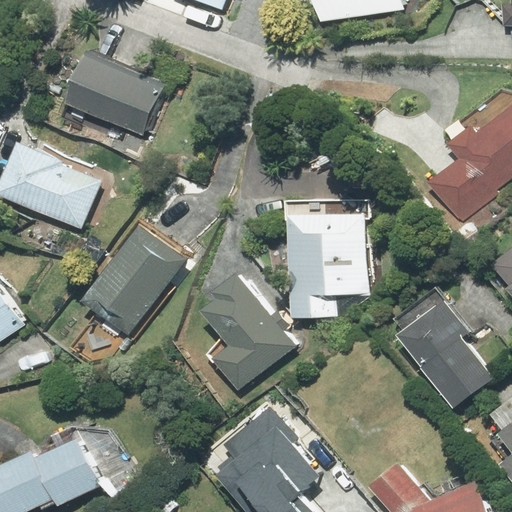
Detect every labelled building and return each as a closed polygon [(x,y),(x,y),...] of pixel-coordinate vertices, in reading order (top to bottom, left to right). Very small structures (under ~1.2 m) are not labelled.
[(332,0),(334,15),(413,8),(413,0),(332,0)] [(78,91),(153,129),(179,78),(105,39),(78,91)] [(453,131),(470,151),(435,178),(464,218),(511,180),(511,84),(509,84),(453,131)] [(115,173),(36,130),(10,183),(76,217),(70,229),(93,241),(114,199),(104,194),(115,173)] [(383,194),(299,191),(297,216),(305,217),(302,312),(348,314),(349,290),(380,291),(383,194)] [(203,251),(159,213),(94,289),(138,327),(203,251)] [(308,340),(255,262),(229,282),(235,291),(217,303),(242,340),(225,352),(246,382),(308,340)] [(0,277),(0,347),(32,327),(0,277)] [(484,326),(460,292),(413,325),(466,401),(507,372),(478,330),(484,326)] [(269,405),(224,442),(233,452),(217,465),(221,470),(213,477),(242,511),(309,511),(294,494),(317,475),(289,443),(296,437),(269,405)] [(53,440),(4,463),(20,511),(26,511),(70,497),(71,500),(117,485),(99,432),(55,446),(53,440)] [(485,511),(478,481),(407,511),(485,511)] [(154,511),(175,511),(184,505),(171,490),(150,508),(154,511)]
